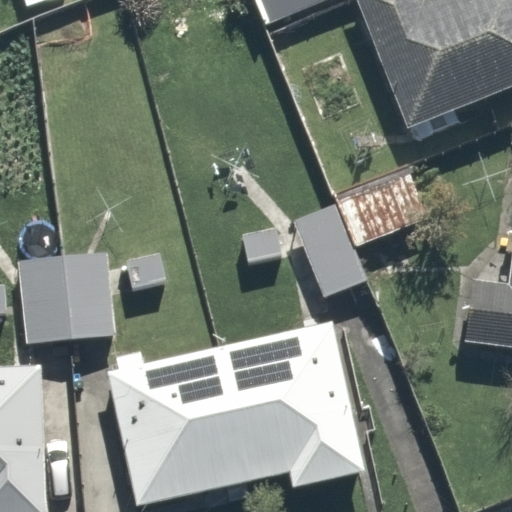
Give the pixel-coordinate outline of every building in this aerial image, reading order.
[(262,0),(270,23),(334,0),(262,0)] [(430,0),(373,0),(356,6),(397,127),(511,87),(511,0),(476,0),(436,14),(430,0)] [(332,206),(299,220),(331,299),(364,285),(332,206)] [(27,290),(0,289),(0,319),(29,320),(30,343),(133,337),(128,259),(26,265),(27,290)] [(511,290),(465,285),(459,350),(511,355),(511,290)] [(322,326),(106,382),(139,511),(204,511),(360,471),(322,326)] [(56,511),(51,377),(0,379),(0,511),(56,511)]
